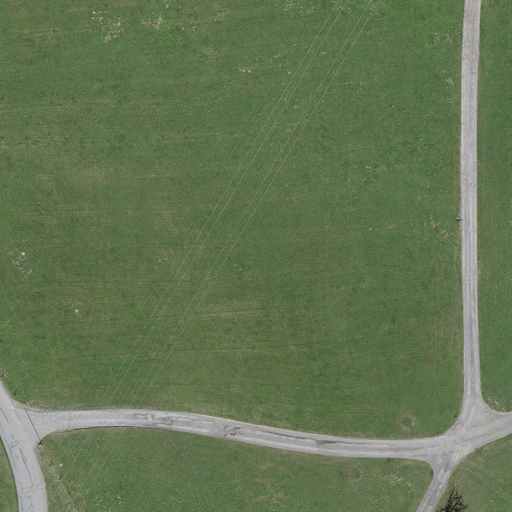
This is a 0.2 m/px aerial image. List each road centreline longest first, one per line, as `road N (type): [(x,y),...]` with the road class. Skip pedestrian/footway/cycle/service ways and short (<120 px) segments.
road 1 (track): [(17,425),(132,421),(386,452),(471,440)]
road 2 (track): [(471,440),(476,0)]
